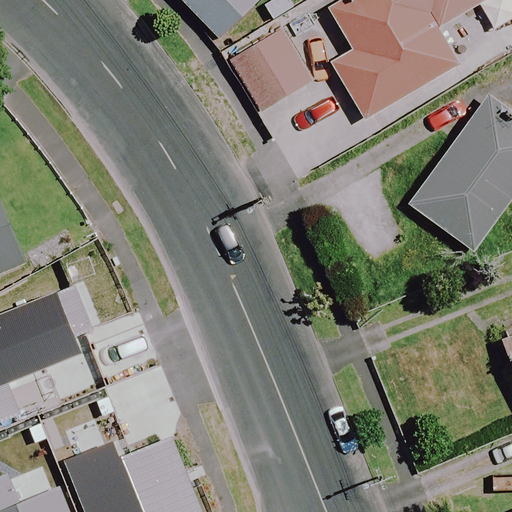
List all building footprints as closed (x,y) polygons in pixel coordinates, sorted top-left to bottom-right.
[(273,0),(229,0),(251,22),(273,0)] [(436,34),(491,0),(350,0),(327,15),(350,54),(330,66),(366,125),(458,69),(436,34)] [(311,84),(279,32),(228,64),(260,115),(311,84)] [(511,200),(511,128),(484,107),(408,208),(471,255),(511,200)] [(0,277),(24,266),(0,210),(0,277)] [(511,340),(501,344),(511,373),(511,340)] [(19,511),(116,475),(70,355),(0,382),(0,480),(12,511),(19,511)] [(116,511),(110,494),(65,510),(65,511),(116,511)]
